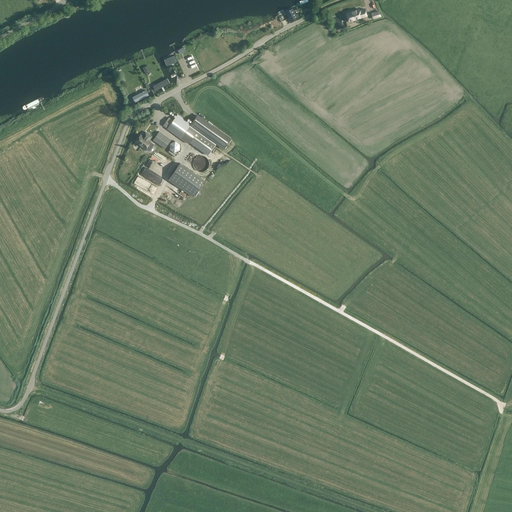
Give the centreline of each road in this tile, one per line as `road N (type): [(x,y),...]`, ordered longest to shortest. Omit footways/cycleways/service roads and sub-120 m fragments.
road 1 (unclassified): [(0,410),(24,400),(133,113),(339,0)]
road 2 (track): [(374,511),(30,386)]
road 3 (track): [(96,174),(340,311),(350,299)]
road 4 (track): [(340,311),(498,401),(502,413)]
